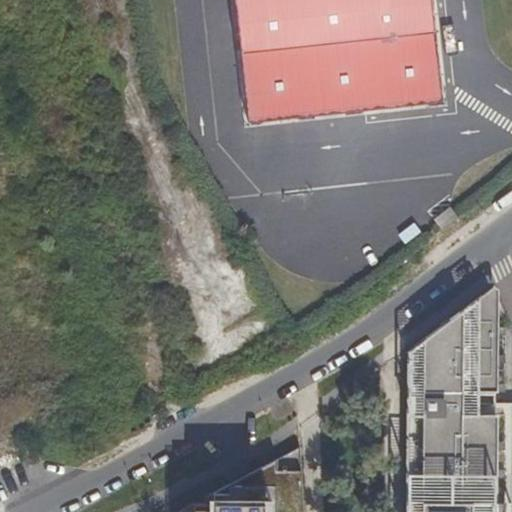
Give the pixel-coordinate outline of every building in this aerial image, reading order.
[(232,0),(246,123),(443,101),(431,0),(232,0)] [(431,335),(422,342),(422,394),(492,393),(489,296),(464,318),(431,335)] [(464,318),(489,296),(477,296),(431,335),(464,318)] [(493,411),(492,393),(422,394),(422,402),(443,402),(444,412),(493,411)] [(422,402),(421,511),(511,511),(511,410),(493,411),(444,412),(443,402),(422,402)] [(299,511),(299,508),(296,448),(264,464),(204,496),(204,502),(191,502),(175,511),(174,511),(299,511)]
